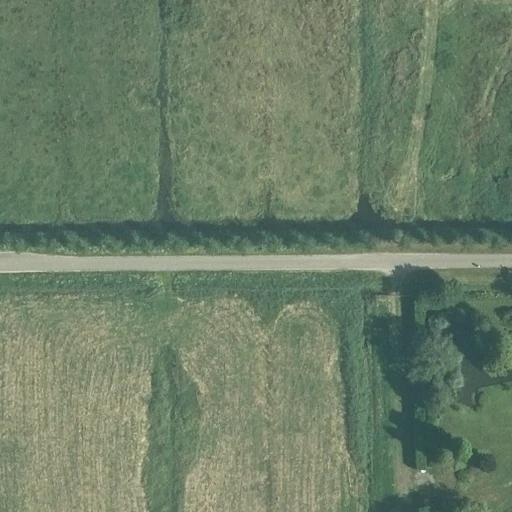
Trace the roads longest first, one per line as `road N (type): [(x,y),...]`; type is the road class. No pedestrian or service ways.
road 1 (unclassified): [(0,264),(511,260)]
road 2 (track): [(403,511),(397,261)]
